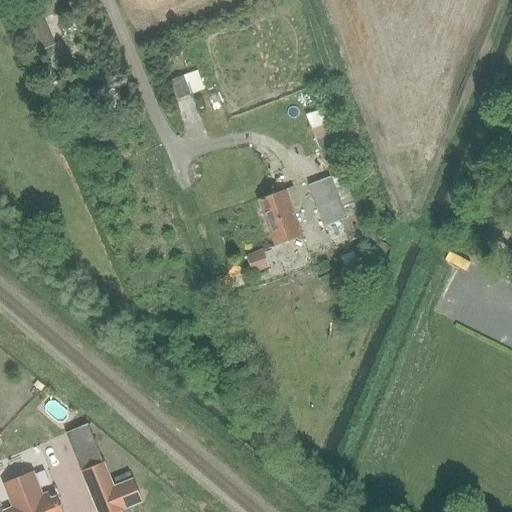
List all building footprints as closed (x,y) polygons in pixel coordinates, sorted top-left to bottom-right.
[(62,4),(67,2),(66,0),(19,0),(28,21),(25,23),(36,50),(49,44),(39,18),(64,8),(62,4)] [(64,76),(48,83),(60,113),(76,107),(64,76)] [(182,76),(170,81),(177,99),(190,94),(182,76)] [(104,136),(133,125),(126,107),(97,118),(104,136)] [(313,130),(330,124),(325,108),(307,115),(313,130)] [(313,130),(320,149),(337,142),(330,124),(313,130)] [(347,167),(308,182),(323,223),(363,209),(347,167)] [(292,209),(299,206),(291,183),(257,196),(274,243),(301,233),(292,209)] [(252,273),(267,268),(260,250),(245,256),(252,273)] [(353,251),(337,257),(344,271),(359,264),(353,251)] [(104,463),(81,472),(97,511),(121,511),(129,507),(142,502),(132,479),(114,487),(104,463)] [(12,510),(5,511),(58,511),(53,498),(48,500),(46,495),(42,497),(31,472),(1,484),(12,510)]
